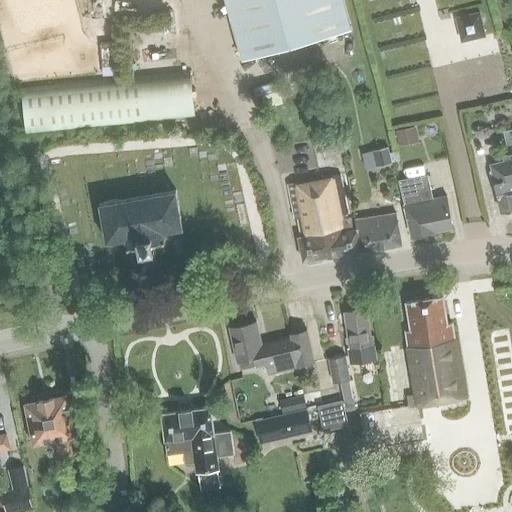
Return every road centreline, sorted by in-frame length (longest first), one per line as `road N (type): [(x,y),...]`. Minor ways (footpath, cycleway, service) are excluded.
road 1 (tertiary): [(92,324),(296,281),(511,250)]
road 2 (residential): [(115,511),(92,324)]
